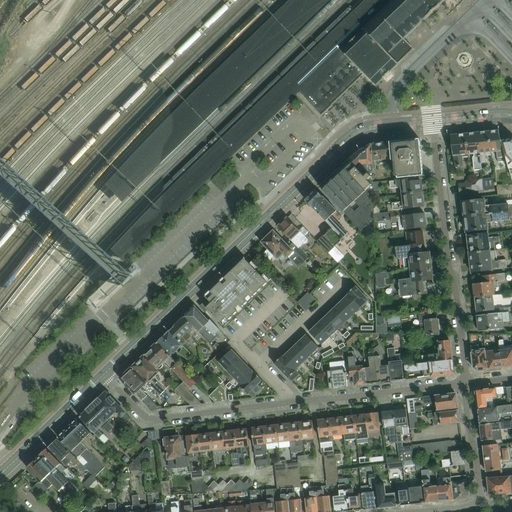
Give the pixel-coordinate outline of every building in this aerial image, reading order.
[(293,22),(316,0),(304,0),(288,16),(290,19),(293,22)] [(394,0),(352,41),(299,92),(298,93),(299,94),(321,116),(332,105),(331,105),(363,74),(375,87),(385,77),(398,64),(397,64),(413,49),(404,39),(415,29),(406,19),(398,26),(385,12),(397,0),(394,0)] [(397,0),(385,12),(398,26),(406,19),(415,29),(427,17),(427,18),(427,17),(439,6),(444,0),(397,0)] [(284,33),(283,32),(281,30),(275,24),(265,35),(270,40),(273,44),(284,33)] [(507,162),(498,131),(489,132),(491,152),(497,152),(498,162),(507,162)] [(511,138),(511,137),(507,135),(499,131),(498,131),(507,162),(511,181),(511,138)] [(491,152),(489,132),(477,133),(481,164),(486,163),(485,153),(491,152)] [(481,164),(477,133),(466,135),(468,154),(473,154),(474,158),(473,158),(474,170),(481,170),(481,164)] [(468,154),(466,135),(451,136),(453,156),(454,156),(456,172),(463,171),(462,158),(468,157),(468,154)] [(423,176),(419,139),(407,141),(407,144),(402,144),(402,141),(390,142),(391,160),(393,179),(397,179),(423,176)] [(391,160),(390,142),(371,144),(372,165),(373,169),(376,169),(374,161),(380,161),(391,160)] [(372,165),(371,144),(359,151),(360,172),(368,172),(367,165),(372,165)] [(360,172),(359,151),(349,160),(360,172)] [(360,172),(349,160),(348,160),(319,186),(361,231),(374,219),(373,197),(373,192),(373,185),(368,180),(371,177),(368,174),(365,177),(360,172)] [(415,179),(393,181),(390,182),(390,188),(402,187),(403,195),(422,193),(421,191),(422,190),(422,186),(421,185),(420,181),(415,182),(415,179)] [(495,190),(493,179),(482,180),(483,191),(495,190)] [(483,191),(482,180),(481,180),(480,180),(479,181),(478,182),(477,183),(477,184),(476,185),(472,186),(472,192),(483,191)] [(472,192),(472,186),(471,183),(458,185),(459,194),(472,192)] [(511,193),(511,185),(497,187),(498,196),(511,193)] [(336,211),(316,190),(315,191),(309,197),(305,200),(331,228),(318,241),(328,252),(348,233),(331,216),(336,211)] [(422,195),(422,193),(403,195),(403,202),(392,203),(393,210),(423,206),(423,200),(424,199),(423,195),(422,195)] [(483,200),(463,202),(463,203),(464,203),(464,204),(463,205),(463,209),(464,210),(465,217),(511,211),(511,202),(511,203),(511,206),(508,206),(508,204),(484,206),(483,200)] [(402,216),(402,211),(391,212),(392,222),(399,222),(400,230),(426,227),(426,225),(427,225),(426,218),(425,218),(424,213),(402,216)] [(511,217),(511,211),(465,217),(466,224),(465,226),(466,229),(467,230),(467,232),(487,229),(486,223),(510,220),(510,218),(511,217)] [(308,239),(288,218),(287,217),(278,226),(295,244),(299,248),(303,244),(304,244),(305,243),(307,242),(308,241),(308,239)] [(374,236),(374,234),(374,229),(366,236),(370,240),(374,236)] [(290,248),(273,231),(262,242),(268,249),(264,253),(270,259),(275,255),(281,262),(282,262),(283,261),(284,261),(285,259),(285,258),(287,257),(289,258),(291,255),(295,259),(298,256),(299,257),(305,262),(308,258),(299,248),(295,244),(290,248)] [(408,233),(410,246),(421,244),(424,244),(422,231),(408,233)] [(488,238),(487,235),(487,234),(468,237),(469,247),(468,249),(468,252),(469,253),(470,255),(495,251),(494,243),(500,242),(499,237),(488,238)] [(421,244),(410,246),(396,247),(397,259),(403,259),(405,269),(411,269),(431,267),(430,265),(432,264),(431,261),(430,260),(429,253),(422,253),(421,244)] [(497,261),(495,251),(470,255),(470,256),(469,257),(469,260),(470,261),(472,273),(506,268),(505,260),(497,261)] [(255,258),(249,264),(252,266),(258,261),(255,258)] [(244,259),(205,297),(208,300),(211,303),(206,308),(207,309),(213,315),(220,323),(225,318),(228,321),(228,320),(237,311),(235,309),(239,305),(241,308),(241,307),(247,302),(245,299),(249,296),(251,298),(257,292),(255,290),(259,286),(261,289),(267,282),(264,279),(260,275),(257,272),(255,269),(252,266),(249,264),(244,259)] [(258,261),(252,266),(255,269),(260,264),(258,261)] [(327,277),(334,270),(331,266),(323,273),(327,277)] [(431,268),(431,267),(411,269),(412,276),(410,280),(400,281),(401,297),(427,294),(425,281),(432,280),(431,273),(433,272),(432,269),(431,268)] [(511,276),(511,273),(482,276),(483,283),(473,285),(474,291),(473,291),(473,296),(475,296),(475,298),(492,296),(494,296),(493,289),(498,288),(497,282),(505,282),(505,277),(511,276)] [(368,300),(355,286),(347,294),(348,295),(360,308),(368,300)] [(308,293),(304,296),(312,305),(316,301),(308,293)] [(360,308),(348,295),(340,302),(353,315),(360,308)] [(494,311),(492,296),(475,298),(477,313),(494,311)] [(353,315),(340,302),(332,310),(345,323),(353,315)] [(218,336),(215,333),(219,330),(210,320),(209,321),(195,307),(184,317),(199,332),(203,336),(210,343),(218,336)] [(345,323),(332,310),(325,317),(337,330),(345,323)] [(499,321),(497,313),(477,316),(479,332),(504,329),(503,321),(499,321)] [(427,315),(419,316),(420,327),(426,327),(427,335),(439,335),(438,325),(439,325),(438,320),(437,320),(437,319),(427,320),(427,315)] [(199,332),(184,317),(169,331),(183,345),(192,336),(197,342),(203,336),(199,332)] [(337,330),(325,317),(317,325),(329,338),(337,330)] [(329,338),(317,325),(309,332),(321,345),(329,338)] [(183,345),(169,331),(157,342),(171,356),(180,348),(181,350),(180,351),(180,354),(188,360),(189,360),(193,356),(183,345)] [(319,348),(306,335),(299,342),(311,355),(318,348),(319,348)] [(452,361),(450,341),(438,342),(438,343),(438,344),(437,344),(436,345),(435,346),(435,347),(435,348),(436,349),(436,350),(437,351),(438,351),(439,351),(440,354),(421,356),(422,360),(416,360),(416,364),(452,361)] [(171,356),(157,342),(144,355),(156,369),(157,368),(158,369),(160,369),(163,366),(163,364),(162,363),(164,361),(184,382),(176,389),(191,406),(201,404),(189,390),(196,383),(171,356)] [(311,355),(299,342),(291,350),(303,363),(311,355)] [(391,379),(389,365),(382,366),(381,359),(383,359),(383,358),(383,357),(383,355),(382,353),(382,352),(381,350),(381,349),(380,347),(379,346),(376,348),(374,349),(374,352),(378,383),(389,382),(389,380),(391,379)] [(488,370),(486,352),(486,350),(479,350),(479,346),(471,347),(473,368),(477,371),(488,370)] [(511,366),(511,348),(501,350),(503,368),(511,366)] [(389,365),(391,379),(391,381),(403,380),(400,355),(394,356),(393,349),(387,350),(389,365)] [(222,373),(239,357),(231,350),(225,356),(224,356),(215,365),(222,373)] [(303,363),(291,350),(283,357),(282,356),(295,370),(303,363)] [(499,350),(486,352),(488,370),(501,368),(499,350)] [(215,365),(224,356),(220,352),(211,361),(215,365)] [(378,383),(374,352),(368,353),(370,367),(365,368),(367,384),(378,383)] [(156,369),(144,355),(132,367),(146,382),(159,395),(164,390),(157,383),(156,385),(151,379),(159,372),(156,369)] [(295,370),(282,356),(274,364),(291,382),(299,374),(295,370)] [(230,381),(246,365),(239,357),(222,373),(230,381)] [(367,384),(365,368),(364,366),(355,367),(354,357),(347,358),(349,370),(350,376),(353,376),(354,386),(367,384)] [(346,380),(350,380),(350,376),(349,370),(345,370),(344,361),(329,363),(331,379),(330,379),(330,381),(331,381),(332,389),(347,387),(346,380)] [(453,371),(452,361),(416,364),(404,366),(405,371),(410,370),(410,371),(423,370),(424,377),(451,374),(453,371)] [(241,385),(254,373),(246,365),(230,381),(231,382),(234,378),(241,385)] [(141,387),(146,382),(132,367),(122,377),(122,380),(131,390),(132,390),(151,411),(160,409),(160,406),(156,406),(148,398),(143,392),(144,390),(141,387)] [(262,380),(255,372),(254,373),(241,385),(240,386),(248,394),(252,390),(256,394),(261,389),(260,389),(257,385),(262,380)] [(224,389),(220,385),(209,396),(215,402),(226,401),(224,389)] [(503,394),(503,388),(479,391),(476,394),(478,409),(493,407),(492,398),(497,398),(496,395),(503,394)] [(104,394),(93,405),(107,420),(116,412),(121,417),(125,413),(107,394),(104,394)] [(454,394),(435,396),(437,411),(439,411),(458,408),(457,397),(454,394)] [(416,414),(414,404),(414,399),(407,400),(409,415),(416,414)] [(498,414),(511,412),(511,404),(493,407),(478,409),(480,423),(499,421),(498,414)] [(107,420),(93,405),(80,417),(93,432),(94,435),(104,444),(107,441),(97,429),(100,426),(107,433),(113,427),(107,420)] [(406,410),(394,411),(398,443),(403,442),(402,435),(403,435),(402,427),(407,427),(407,425),(407,426),(408,425),(406,410)] [(398,443),(394,411),(382,412),(384,428),(386,428),(386,429),(389,429),(391,443),(398,443)] [(458,417),(457,411),(439,413),(439,411),(437,411),(428,412),(429,419),(433,418),(434,426),(459,423),(459,422),(460,421),(459,416),(458,417)] [(380,436),(377,413),(365,414),(365,415),(368,438),(380,436)] [(368,438),(365,415),(354,416),(355,433),(356,439),(368,438)] [(355,433),(354,416),(341,418),(343,435),(355,433)] [(343,435),(341,418),(330,419),(332,436),(343,435)] [(332,436),(330,419),(317,421),(320,443),(332,442),(332,436)] [(77,420),(68,429),(91,452),(102,463),(103,462),(102,460),(103,459),(91,446),(92,444),(90,442),(94,438),(90,434),(91,433),(77,420)] [(314,443),(312,421),(300,423),(302,440),(302,446),(307,445),(307,444),(314,443)] [(501,437),(500,430),(511,428),(511,427),(511,421),(480,425),(482,441),(483,446),(498,444),(503,444),(502,437),(501,437)] [(302,440),(300,423),(288,424),(290,441),(295,441),(296,447),(302,446),(302,440)] [(290,441),(288,424),(276,426),(278,442),(290,441)] [(278,442),(276,426),(264,427),(266,444),(267,451),(271,450),(270,443),(278,442)] [(266,444),(264,427),(251,429),(255,452),(255,455),(267,454),(267,451),(266,444)] [(91,452),(68,429),(58,438),(65,445),(73,452),(78,458),(81,455),(88,463),(84,466),(93,475),(95,477),(105,467),(102,463),(91,452)] [(249,446),(247,429),(235,431),(237,448),(237,453),(239,466),(245,465),(244,455),(242,455),(241,447),(249,446)] [(237,448),(235,431),(223,432),(225,449),(237,448)] [(225,449),(223,432),(211,433),(213,450),(214,457),(218,456),(226,455),(225,449)] [(213,450),(211,433),(199,435),(201,452),(213,450)] [(201,452),(199,435),(186,436),(189,458),(193,457),(193,453),(201,452)] [(166,451),(167,452),(167,457),(168,457),(169,469),(189,466),(188,457),(184,458),(183,443),(180,443),(179,437),(173,438),(173,437),(163,438),(164,446),(167,446),(168,451),(166,451)] [(152,442),(148,438),(142,444),(145,448),(152,442)] [(48,448),(53,452),(65,466),(70,461),(75,465),(80,470),(81,469),(84,472),(90,478),(93,475),(84,466),(71,452),(64,446),(57,439),(48,448)] [(403,461),(413,461),(413,451),(404,452),(403,447),(403,442),(398,443),(400,462),(403,462),(403,461)] [(501,470),(499,452),(498,444),(483,446),(486,472),(501,470)] [(66,469),(51,452),(47,449),(37,459),(64,486),(78,500),(81,498),(67,483),(68,482),(61,474),(66,469)] [(465,465),(463,452),(463,451),(448,452),(448,453),(451,453),(452,460),(441,461),(442,467),(465,465)] [(141,463),(144,462),(142,452),(128,466),(129,472),(141,470),(141,463)] [(336,462),(336,461),(335,455),(333,455),(327,456),(323,456),(324,463),(336,462)] [(64,486),(37,459),(27,468),(40,482),(37,486),(39,488),(39,491),(41,493),(44,493),(47,490),(46,489),(52,483),(59,490),(64,486)] [(287,476),(287,470),(275,471),(276,478),(287,477),(287,476)] [(439,501),(437,486),(429,487),(429,485),(427,485),(427,483),(430,483),(428,470),(421,470),(423,486),(424,494),(425,503),(427,503),(439,501)] [(511,493),(509,475),(497,477),(497,479),(500,478),(501,485),(503,485),(504,490),(501,491),(502,494),(511,493)] [(466,481),(466,476),(450,477),(453,500),(465,498),(468,495),(467,481),(466,481)] [(453,500),(450,477),(443,478),(443,481),(445,481),(446,483),(444,483),(444,485),(437,486),(439,501),(453,500)] [(488,487),(488,490),(488,493),(492,496),(502,494),(501,491),(504,490),(503,485),(501,485),(500,478),(497,479),(498,481),(498,486),(488,487)] [(249,479),(244,483),(237,491),(241,491),(246,491),(253,483),(249,479)] [(373,492),(375,492),(375,485),(374,479),(368,479),(369,486),(360,487),(363,510),(375,508),(373,492)] [(228,492),(235,484),(231,480),(227,484),(220,492),(228,492)] [(237,491),(244,483),(240,480),(235,484),(228,492),(234,492),(237,491)] [(212,493),(218,485),(214,481),(209,486),(203,493),(212,493)] [(220,492),(227,484),(223,481),(218,485),(212,493),(215,493),(220,492)] [(169,482),(161,482),(163,496),(170,496),(169,482)] [(411,504),(409,488),(402,488),(402,482),(395,483),(396,493),(397,506),(410,504),(411,504)] [(203,493),(209,486),(204,483),(192,484),(193,494),(203,493)] [(384,484),(375,485),(375,492),(378,508),(395,506),(394,493),(385,494),(384,484)] [(345,485),(339,486),(338,486),(340,497),(334,497),(335,511),(344,511),(349,511),(345,485)] [(352,485),(349,485),(345,485),(349,511),(361,510),(359,495),(354,495),(352,485)] [(324,497),(323,486),(315,487),(318,511),(331,511),(329,496),(324,497)] [(424,494),(423,486),(409,488),(411,504),(412,504),(425,503),(424,494)] [(318,511),(315,487),(310,487),(311,498),(305,499),(306,511),(318,511)] [(289,511),(286,488),(280,489),(282,501),(276,502),(276,511),(289,511)] [(295,500),(293,488),(288,488),(286,488),(289,511),(302,511),(301,499),(295,500)] [(275,511),(273,489),(266,490),(267,503),(263,503),(262,503),(262,511),(275,511)] [(262,511),(262,503),(257,504),(256,490),(249,491),(250,505),(250,511),(262,511)] [(193,500),(193,499),(193,494),(188,494),(188,500),(184,501),(185,511),(192,511),(191,500),(193,500)] [(97,496),(97,497),(90,503),(94,507),(102,506),(101,500),(97,496)] [(208,511),(208,510),(202,510),(201,505),(199,506),(198,499),(193,499),(193,500),(194,511),(208,511)] [(236,511),(236,507),(235,507),(235,501),(228,502),(229,507),(222,508),(222,511),(236,511)] [(250,511),(250,505),(243,506),(243,501),(237,501),(237,507),(236,507),(236,511),(250,511)] [(88,511),(94,507),(90,503),(85,508),(85,509),(88,511)] [(163,511),(164,511),(163,503),(155,504),(155,503),(152,503),(148,503),(149,511),(163,511)]
